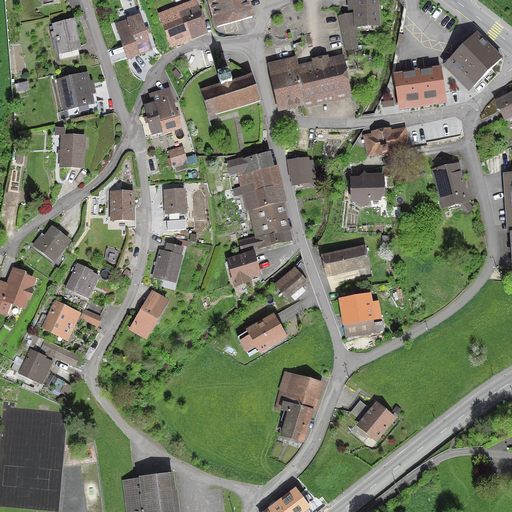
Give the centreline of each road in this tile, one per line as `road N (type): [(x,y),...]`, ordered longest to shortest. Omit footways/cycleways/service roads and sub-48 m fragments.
road 1 (residential): [(267,499),(162,457),(119,422),(97,387),(144,244),(145,196),(131,131)]
road 2 (residential): [(339,375),(451,311),(489,261),(494,242),(470,141),(472,106)]
road 3 (residential): [(272,120),(331,320),(339,375)]
road 4 (secondary): [(511,383),(343,511)]
road 5 (residential): [(472,106),(370,121),(272,120)]
road 6 (residential): [(256,33),(171,54),(141,96),(131,131)]
road 7 (residential): [(339,375),(305,455),(267,499)]
